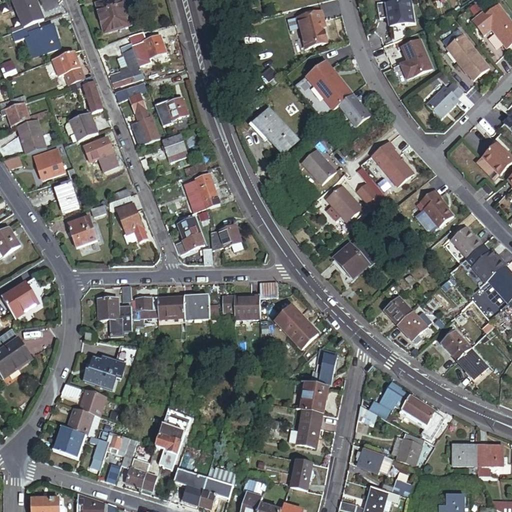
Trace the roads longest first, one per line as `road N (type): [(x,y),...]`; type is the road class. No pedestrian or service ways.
road 1 (tertiary): [(184,0),(220,133),(298,274)]
road 2 (residential): [(173,276),(68,0)]
road 3 (residential): [(16,450),(65,362),(76,320),(68,280)]
road 4 (residential): [(433,155),(379,90),(358,45),(350,0)]
road 5 (residential): [(329,511),(364,339)]
road 6 (tertiary): [(364,339),(443,395),(511,426)]
road 7 (residential): [(16,467),(158,511)]
road 8 (residential): [(68,280),(0,175)]
road 9 (residential): [(173,276),(298,274)]
